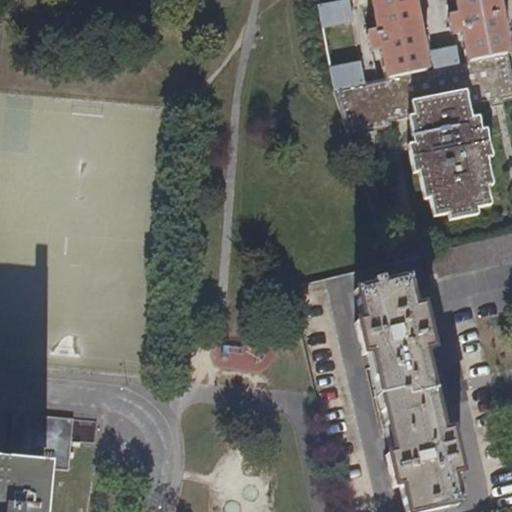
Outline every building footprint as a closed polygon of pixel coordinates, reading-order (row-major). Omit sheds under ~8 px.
[(332,0),(314,4),(320,29),(366,20),(362,0),(332,0)] [(415,0),(370,0),(377,33),(369,35),(372,52),(381,51),(386,79),(429,70),(415,0)] [(509,54),(498,0),(455,0),(458,16),(449,18),(453,35),(462,34),(467,63),(509,54)] [(335,90),(333,90),(345,127),(511,92),(511,68),(509,54),(467,63),(457,65),(438,69),(429,70),(386,79),(367,83),(335,90)] [(438,69),(457,65),(455,55),(436,59),(438,69)] [(331,72),(335,90),(367,83),(364,66),(331,72)] [(511,92),(345,127),(346,131),(408,119),(414,143),(407,145),(412,167),(490,149),(486,130),(482,131),(479,117),(471,118),(469,106),(511,97),(511,92)] [(490,149),(412,167),(413,174),(419,173),(425,200),(430,200),(431,203),(488,190),(488,188),(493,187),(487,159),(492,158),(490,149)] [(488,190),(431,203),(434,218),(448,215),(450,222),(478,216),(477,210),(491,206),(488,190)] [(511,234),(473,244),(425,255),(432,281),(511,261),(511,234)] [(373,288),(355,292),(361,321),(354,323),(362,357),(369,356),(391,455),(385,456),(392,490),(399,488),(404,511),(430,511),(457,506),(451,477),(459,475),(450,432),(441,433),(423,353),(431,351),(422,307),(413,309),(406,280),(383,286),(381,280),(372,282),(373,288)] [(0,511),(44,511),(45,510),(49,468),(65,470),(70,471),(71,458),(73,441),(80,442),(88,443),(95,444),(97,421),(75,419),(15,413),(9,465),(5,465),(2,491),(0,490),(0,511)]
